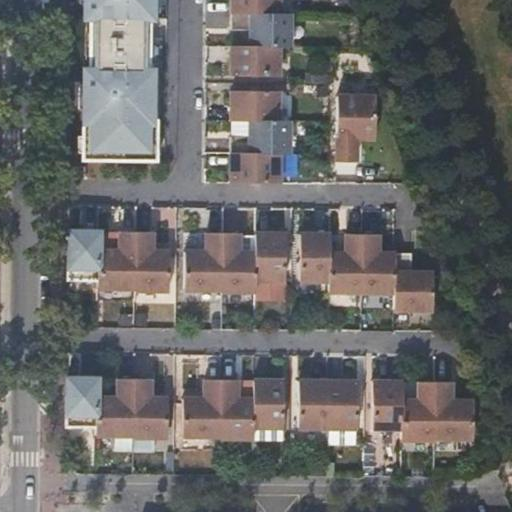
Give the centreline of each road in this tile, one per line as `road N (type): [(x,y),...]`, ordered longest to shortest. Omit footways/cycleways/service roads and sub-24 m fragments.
road 1 (residential): [(29,481),(478,487)]
road 2 (unclassified): [(29,338),(426,344)]
road 3 (unclassified): [(191,196),(389,199)]
road 4 (unclassified): [(191,196),(191,0)]
road 5 (tertiary): [(29,194),(29,0)]
road 6 (unclassified): [(29,194),(191,196)]
road 7 (tertiary): [(29,338),(29,194)]
road 8 (tertiary): [(29,481),(29,338)]
